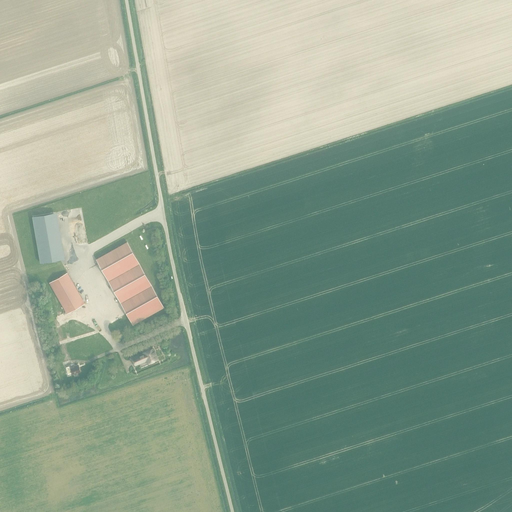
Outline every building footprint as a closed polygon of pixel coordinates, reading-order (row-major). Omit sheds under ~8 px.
[(41,262),(60,259),(52,213),(33,216),(41,262)] [(96,259),(133,324),(163,307),(127,242),(96,259)] [(49,282),(67,314),(85,303),(67,272),(49,282)] [(149,363),(157,359),(153,348),(143,353),(144,354),(139,356),(139,355),(132,358),(135,365),(147,360),(149,363)] [(78,365),(74,366),(73,365),(66,367),(68,374),(72,373),(72,374),(80,372),(78,365)]
